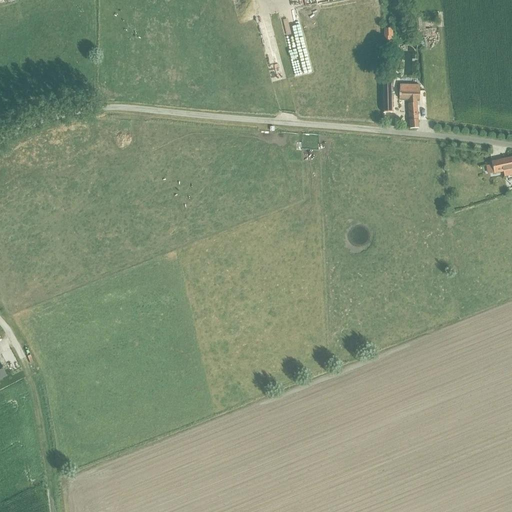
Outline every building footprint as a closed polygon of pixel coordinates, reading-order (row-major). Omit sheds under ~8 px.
[(392,113),(391,96),(391,81),(382,81),(382,113),(392,113)] [(399,90),(399,99),(407,100),(407,104),(410,129),(418,128),(416,100),(419,100),(419,96),(420,91),(420,86),(400,85),(399,90)] [(511,175),(511,158),(491,163),(494,173),(503,171),(504,177),(511,175)] [(488,187),(494,186),(492,177),(486,178),(488,187)] [(16,361),(10,349),(3,353),(9,365),(7,366),(11,373),(17,370),(14,363),(16,361)]
